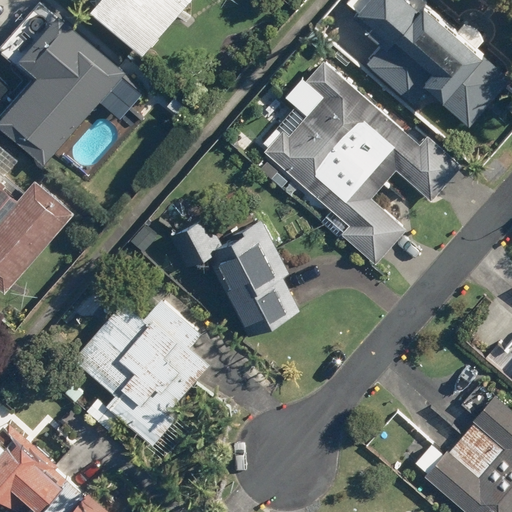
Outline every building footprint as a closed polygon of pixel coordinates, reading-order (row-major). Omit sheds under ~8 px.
[(125,64),(48,0),(47,0),(6,50),(35,75),(0,116),(0,121),(45,160),(125,64)] [(94,0),(91,5),(147,49),(185,0),(94,0)] [(424,0),(421,3),(417,0),(362,0),(353,11),(387,42),(370,60),(416,103),(431,86),(470,123),(511,77),(511,76),(429,0),(424,0)] [(419,138),(324,55),(303,79),(320,95),(305,112),(293,102),(278,120),(284,125),(265,146),(350,220),(342,229),(379,261),(409,226),(372,192),(397,164),(434,197),(464,163),(426,130),(419,138)] [(18,158),(0,143),(0,281),(7,288),(76,207),(35,172),(18,193),(5,182),(9,178),(5,174),(18,158)] [(209,211),(173,227),(189,263),(212,253),(248,334),(304,309),(263,217),(220,236),(209,211)] [(146,312),(124,294),(74,356),(116,390),(108,400),(156,441),(179,413),(172,407),(210,360),(190,344),(203,328),(162,294),(146,312)] [(435,439),(413,464),(467,511),(511,511),(511,401),(498,389),(446,449),(435,439)] [(84,491),(9,416),(0,424),(0,494),(12,482),(42,511),(115,511),(89,486),(84,491)]
